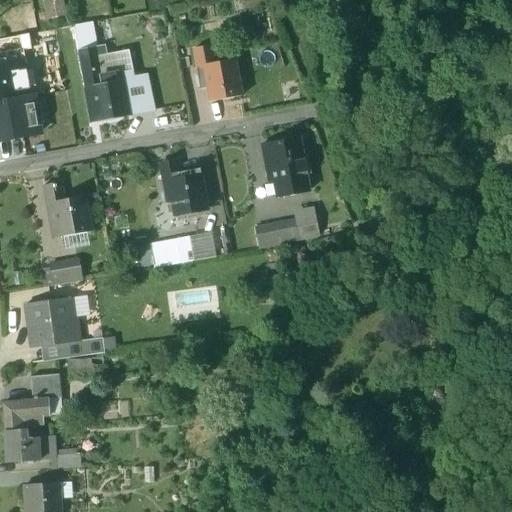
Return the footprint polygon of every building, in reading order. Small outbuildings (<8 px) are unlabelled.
[(41,0),(46,19),(66,14),(62,0),(41,0)] [(94,24),(75,27),(83,72),(100,69),(98,59),(96,39),(94,24)] [(29,36),(7,40),(11,62),(33,58),(29,36)] [(235,62),(215,66),(212,48),(195,51),(199,70),(198,70),(202,89),(208,88),(211,102),(242,96),(235,62)] [(129,52),(117,54),(122,83),(123,82),(124,84),(135,81),(129,52)] [(117,54),(98,59),(100,69),(103,86),(122,83),(117,54)] [(122,83),(103,86),(100,69),(83,72),(86,90),(85,90),(88,110),(96,109),(98,123),(130,117),(124,84),(123,82),(122,83)] [(34,99),(0,106),(0,140),(41,133),(34,99)] [(279,144),(262,147),(269,185),(275,183),(278,198),(309,192),(303,158),(282,162),(279,144)] [(177,163),(161,166),(164,184),(163,185),(167,203),(173,202),(176,216),(207,211),(201,177),(181,180),(177,163)] [(85,198),(65,202),(61,184),(45,187),(48,206),(47,206),(51,228),(58,227),(60,238),(91,232),(85,198)] [(296,221),(279,224),(283,246),(301,242),(298,228),(296,221)] [(279,224),(255,229),(260,250),(283,246),(279,224)] [(306,227),(298,228),(301,242),(309,241),(306,227)] [(190,240),(175,243),(179,265),(194,262),(190,240)] [(175,243),(162,246),(166,267),(179,265),(175,243)] [(78,261),(62,264),(66,286),(82,282),(78,261)] [(62,264),(50,266),(51,269),(54,287),(54,288),(66,286),(62,264)] [(51,269),(42,271),(45,289),(54,287),(51,269)] [(72,299),(26,306),(32,349),(43,348),(55,346),(78,343),(78,342),(72,299)] [(78,343),(55,346),(57,361),(105,354),(103,340),(82,342),(78,342),(78,343)] [(55,346),(43,348),(45,363),(57,361),(55,346)] [(93,362),(69,363),(70,381),(94,380),(93,362)] [(59,376),(31,378),(32,391),(53,389),(54,400),(61,399),(59,376)] [(53,389),(32,391),(33,401),(49,400),(54,400),(53,389)] [(33,401),(4,404),(6,432),(21,431),(21,427),(44,426),(43,418),(50,417),(49,400),(33,401)] [(21,431),(6,432),(8,464),(40,462),(38,439),(27,440),(26,430),(21,431)] [(80,455),(56,457),(57,471),(81,469),(80,455)] [(60,511),(58,484),(25,487),(26,511),(60,511)]
